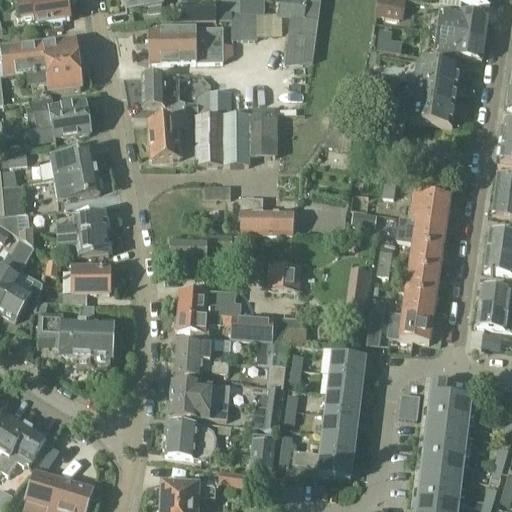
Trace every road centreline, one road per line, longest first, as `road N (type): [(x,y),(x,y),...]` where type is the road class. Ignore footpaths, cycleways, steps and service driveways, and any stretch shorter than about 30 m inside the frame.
road 1 (residential): [(142,432),(142,279),(94,0)]
road 2 (residential): [(451,371),(509,0)]
road 3 (residential): [(451,371),(393,370),(369,511)]
road 4 (residential): [(142,432),(0,359)]
